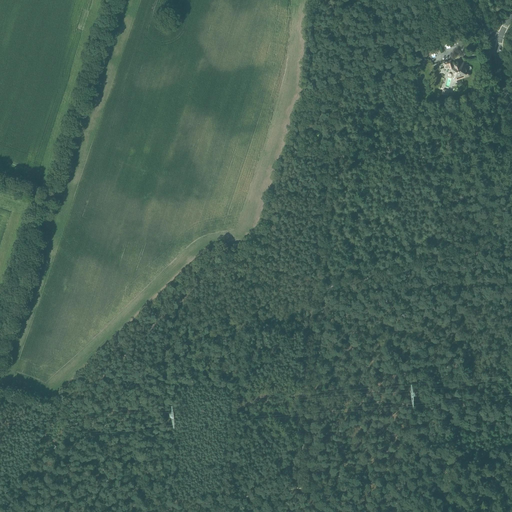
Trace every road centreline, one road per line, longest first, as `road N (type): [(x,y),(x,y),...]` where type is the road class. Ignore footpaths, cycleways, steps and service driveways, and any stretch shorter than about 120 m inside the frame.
road 1 (unknown): [(511,249),(319,287),(223,256),(120,351),(81,399),(62,409),(0,389)]
road 2 (track): [(456,511),(439,466),(167,511)]
road 3 (track): [(297,489),(306,331),(319,287)]
road 4 (track): [(111,0),(48,189)]
road 5 (track): [(48,189),(0,338)]
